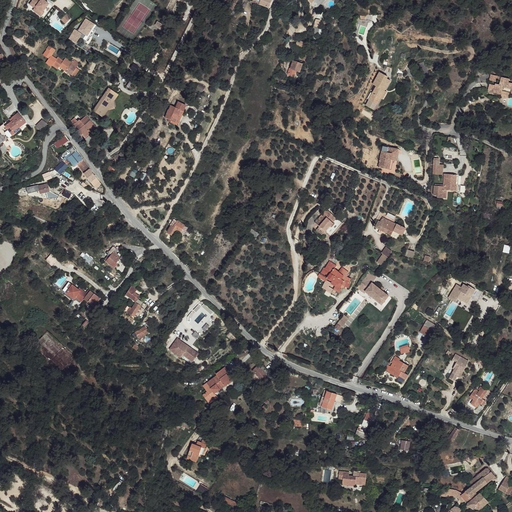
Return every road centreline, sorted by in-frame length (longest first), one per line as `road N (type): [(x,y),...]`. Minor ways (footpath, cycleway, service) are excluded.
road 1 (residential): [(13,0),(3,40),(8,55),(109,190),(260,345)]
road 2 (residential): [(260,345),(511,443)]
road 3 (unknown): [(94,170),(143,117),(170,69)]
